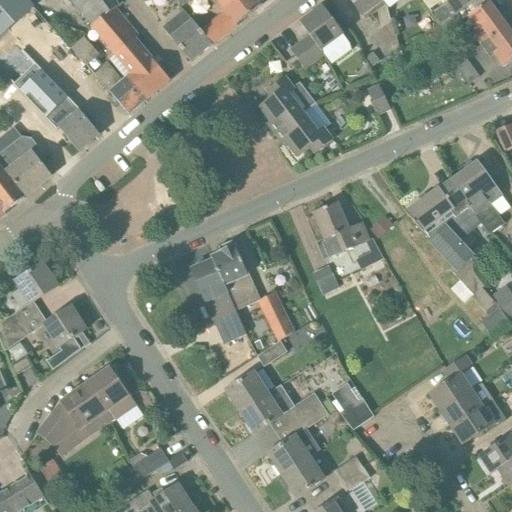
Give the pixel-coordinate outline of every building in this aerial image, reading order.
[(0,0),(0,38),(34,8),(27,0),(0,0)] [(120,6),(115,0),(70,0),(91,27),(93,26),(115,9),(120,6)] [(238,26),(217,0),(210,0),(222,13),(200,31),(213,46),(238,26)] [(217,0),(238,26),(263,5),(258,0),(217,0)] [(384,1),(382,0),(350,0),(363,17),(384,1)] [(442,0),(446,4),(433,14),(441,25),(471,6),(479,0),(442,0)] [(472,34),(482,46),(507,27),(487,0),(479,0),(471,6),(441,25),(449,38),(463,30),(468,37),(472,34)] [(344,35),(323,6),(300,23),(310,36),(300,44),(315,63),(325,56),(322,52),(344,35)] [(116,55),(137,38),(115,9),(93,26),(116,55)] [(213,46),(200,31),(183,11),(162,28),(191,63),(213,46)] [(449,38),(440,25),(428,34),(436,47),(449,38)] [(511,33),(507,27),(482,46),(490,58),(494,55),(504,68),(511,61),(511,33)] [(138,37),(137,38),(116,55),(117,56),(110,61),(126,80),(127,79),(131,83),(132,82),(147,100),(170,81),(138,37)] [(87,67),(100,55),(84,38),(71,49),(87,67)] [(305,70),(315,63),(300,44),(291,51),(305,70)] [(373,53),(365,58),(372,67),(379,62),(373,53)] [(465,58),(454,66),(469,86),(480,78),(465,58)] [(12,84),(37,110),(61,90),(38,63),(12,84)] [(131,83),(127,79),(126,80),(124,82),(109,64),(95,75),(110,93),(109,93),(129,115),(147,100),(132,82),(131,83)] [(278,133),(304,114),(315,105),(299,84),(293,88),(286,78),(267,92),(272,98),(259,107),(278,133)] [(368,92),(379,115),(391,110),(379,86),(368,92)] [(61,90),(37,110),(57,131),(60,129),(80,153),(100,135),(61,90)] [(315,105),(304,114),(278,133),(297,158),(310,149),(315,155),(333,141),(325,130),(331,126),(315,105)] [(505,152),(511,149),(511,126),(497,132),(505,152)] [(30,140),(19,139),(0,153),(0,164),(25,197),(52,176),(34,153),(37,150),(30,140)] [(477,163),(451,182),(481,224),(489,236),(504,225),(489,204),(501,196),(477,163)] [(0,217),(25,199),(24,198),(25,197),(0,164),(0,217)] [(458,243),(481,224),(451,182),(406,214),(414,223),(413,223),(427,242),(446,229),(458,243)] [(369,241),(362,225),(348,230),(337,204),(314,214),(325,240),(317,244),(324,261),(366,245),(370,253),(355,260),(361,271),(383,259),(372,239),(369,241)] [(394,226),(385,216),(370,231),(378,240),(394,226)] [(484,314),(495,305),(490,297),(489,298),(482,290),(484,288),(473,273),(468,258),(458,243),(446,229),(427,242),(426,243),(456,271),(452,274),(459,281),(450,290),(463,305),(471,298),(484,314)] [(212,257),(213,261),(214,261),(236,312),(259,302),(277,344),(292,335),(275,295),(259,302),(233,242),(219,248),(221,253),(212,257)] [(214,261),(213,261),(192,271),(206,302),(225,346),(246,336),(236,312),(214,261)] [(16,282),(31,305),(58,287),(43,264),(16,282)] [(338,288),(328,267),(314,274),(323,295),(338,288)] [(490,297),(497,305),(500,309),(509,321),(511,319),(511,294),(506,286),(490,297)] [(82,349),(75,339),(87,331),(72,308),(44,325),(60,348),(62,352),(49,362),(55,371),(82,349)] [(508,322),(498,308),(480,323),(491,338),(511,325),(508,322)] [(0,340),(23,325),(16,314),(0,324),(0,340)] [(30,336),(23,325),(0,340),(5,352),(30,336)] [(263,339),(254,343),(258,351),(267,346),(263,339)] [(255,359),(262,370),(285,355),(278,344),(255,359)] [(429,395),(440,412),(472,391),(461,374),(472,366),(466,357),(443,372),(449,381),(429,395)] [(16,377),(32,367),(27,358),(12,368),(16,377)] [(110,369),(83,387),(93,402),(100,398),(114,420),(115,419),(116,420),(136,406),(110,369)] [(227,391),(241,413),(268,395),(254,373),(227,391)] [(440,412),(451,429),(493,401),(482,384),(472,391),(440,412)] [(292,410),(299,420),(329,400),(328,399),(321,404),(315,394),(295,407),(281,386),(268,395),(241,413),(255,434),(292,410)] [(93,402),(83,387),(61,402),(62,403),(58,406),(37,434),(54,448),(60,457),(86,439),(114,420),(100,398),(93,402)] [(353,431),(373,417),(362,398),(339,414),(353,431)] [(283,476),(310,458),(320,451),(307,430),(336,411),(329,400),(299,420),(305,430),(269,454),(283,476)] [(493,401),(451,429),(463,446),(504,419),(493,401)] [(491,474),(498,470),(511,460),(511,430),(508,433),(510,436),(479,457),(491,474)] [(134,467),(142,480),(160,469),(169,463),(160,450),(134,467)] [(169,463),(173,470),(174,472),(188,463),(183,454),(169,463)] [(310,458),(283,476),(297,498),(324,480),(310,458)] [(363,468),(356,458),(334,473),(340,483),(363,468)] [(509,487),(511,485),(511,460),(498,470),(509,487)] [(53,491),(66,482),(54,462),(40,471),(53,491)] [(173,470),(169,463),(160,469),(164,475),(173,470)] [(370,479),(363,468),(340,483),(348,494),(370,479)] [(0,511),(35,511),(55,500),(50,492),(52,491),(40,471),(31,477),(11,489),(0,495),(0,511)] [(185,511),(192,507),(178,486),(155,501),(148,490),(134,500),(115,511),(185,511)] [(362,511),(352,496),(339,504),(337,500),(319,511),(362,511)]
